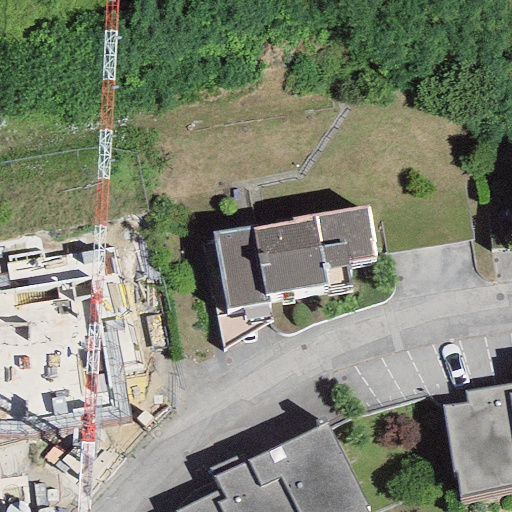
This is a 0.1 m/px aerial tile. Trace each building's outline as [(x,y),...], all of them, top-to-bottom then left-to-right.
[(212,234),(226,310),(269,304),(268,295),(349,283),(346,261),(374,257),(366,207),(291,218),(292,222),(212,234)] [(0,424),(130,423),(100,254),(6,264),(7,274),(0,275),(0,424)] [(224,349),(272,321),(269,304),(226,310),(215,313),(224,349)] [(455,472),(459,497),(511,487),(511,359),(511,360),(511,361),(511,383),(464,392),(466,403),(441,407),(451,473),(455,472)] [(369,511),(326,424),(239,463),(234,456),(208,468),(220,489),(175,511),(369,511)]
